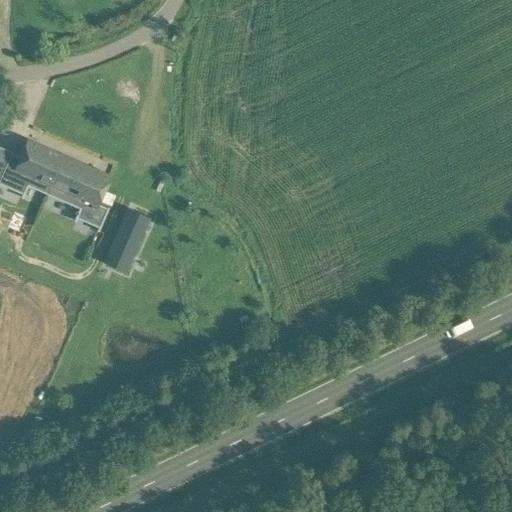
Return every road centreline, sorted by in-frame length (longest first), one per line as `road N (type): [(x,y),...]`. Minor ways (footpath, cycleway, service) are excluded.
road 1 (secondary): [(91,511),(511,309)]
road 2 (unclassified): [(0,77),(110,51),(147,31),(175,0)]
